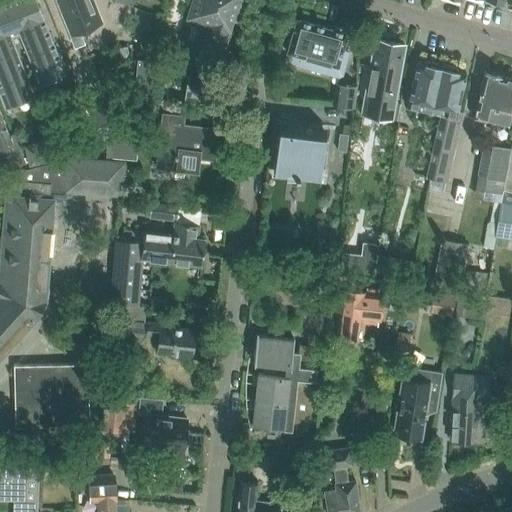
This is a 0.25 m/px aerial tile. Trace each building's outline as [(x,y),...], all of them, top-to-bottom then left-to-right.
[(0,0),(0,89),(6,106),(34,94),(21,63),(10,36),(19,32),(28,54),(40,83),(46,80),(64,73),(60,65),(37,7),(34,0),(10,0),(7,1),(6,0),(0,0)] [(91,0),(56,0),(72,36),(102,25),(91,0)] [(192,0),(186,21),(207,27),(200,52),(220,58),(224,45),(225,45),(229,33),(236,22),(242,0),(192,0)] [(126,6),(122,16),(136,21),(139,11),(126,6)] [(295,17),(285,53),(291,54),(288,64),(338,78),(342,76),(349,51),(343,49),(347,35),(339,33),(339,30),(295,17)] [(365,92),(361,114),(371,116),(391,119),(394,100),(395,96),(405,45),(375,40),(365,92)] [(137,60),(133,96),(148,97),(152,62),(137,60)] [(419,106),(432,109),(442,64),(429,61),(425,63),(424,64),(417,62),(407,108),(418,111),(419,106)] [(464,112),(463,111),(452,109),(460,72),(458,72),(458,71),(455,67),(442,64),(432,109),(444,112),(444,115),(440,114),(425,178),(447,183),(464,112)] [(204,72),(189,70),(185,104),(218,108),(219,104),(221,90),(202,88),(204,72)] [(511,78),(484,71),(473,118),(498,124),(499,121),(511,125),(511,78)] [(335,82),(332,104),(354,108),(357,85),(335,82)] [(221,90),(219,104),(232,105),(234,92),(221,90)] [(113,102),(91,111),(102,140),(125,130),(124,129),(130,126),(124,110),(117,112),(113,102)] [(0,157),(8,154),(13,166),(25,162),(13,133),(10,135),(0,112),(0,157)] [(162,114),(154,168),(197,175),(200,158),(214,161),(219,130),(183,125),(184,116),(162,114)] [(278,122),(272,176),(318,181),(324,128),(278,122)] [(348,134),(340,133),(337,150),(346,151),(348,134)] [(500,191),(503,191),(502,197),(511,198),(511,134),(509,149),(500,191)] [(360,165),(363,165),(366,137),(352,135),(349,164),(350,164),(360,165)] [(136,160),(137,144),(106,142),(105,158),(136,160)] [(497,201),(500,191),(509,149),(483,144),(473,196),(494,200),(497,201)] [(34,153),(32,145),(25,147),(30,165),(61,157),(59,147),(34,153)] [(0,361),(40,317),(47,302),(55,201),(58,201),(66,196),(67,191),(121,195),(123,163),(67,159),(31,167),(6,171),(4,196),(6,196),(0,270),(0,361)] [(350,164),(349,172),(360,173),(360,165),(350,164)] [(511,198),(502,197),(502,201),(501,203),(499,218),(496,235),(511,237),(511,198)] [(494,200),(491,217),(499,218),(501,203),(502,201),(500,201),(497,201),(494,200)] [(145,216),(176,220),(178,205),(148,202),(145,216)] [(109,303),(138,307),(143,259),(201,267),(205,241),(197,240),(199,227),(173,224),(172,235),(143,231),(132,230),(131,241),(114,240),(109,303)] [(441,240),(433,280),(461,284),(464,268),(468,244),(441,240)] [(363,243),(361,255),(342,253),(339,270),(374,274),(378,245),(363,243)] [(397,258),(394,277),(407,279),(410,261),(399,259),(397,258)] [(461,284),(460,288),(484,292),(484,289),(487,272),(464,268),(461,284)] [(285,284),(300,286),(302,272),(287,271),(285,284)] [(433,287),(430,311),(451,314),(455,290),(433,287)] [(339,338),(356,340),(360,319),(378,322),(382,295),(344,290),(339,338)] [(475,319),(484,320),(489,297),(458,293),(455,312),(475,319)] [(110,318),(128,320),(143,322),(145,308),(129,307),(111,305),(110,318)] [(137,345),(137,351),(191,356),(194,330),(163,327),(163,323),(124,321),(121,340),(123,343),(137,345)] [(395,348),(406,350),(410,333),(398,331),(395,348)] [(258,374),(253,426),(284,429),(284,428),(290,429),(290,434),(308,436),(314,381),(316,381),(317,369),(316,368),(318,348),(300,346),(299,353),(293,353),(294,340),(257,335),(253,363),(269,365),(268,375),(258,374)] [(14,366),(15,427),(89,426),(87,364),(14,366)] [(400,435),(403,438),(409,439),(413,437),(419,438),(424,409),(435,411),(442,372),(405,366),(400,397),(397,397),(394,416),(397,417),(394,434),(400,435)] [(449,441),(463,442),(477,442),(478,412),(484,413),(485,399),(488,400),(490,378),(453,375),(451,410),(449,441)] [(362,394),(357,432),(374,433),(378,395),(362,394)] [(139,397),(138,415),(145,415),(141,448),(162,450),(161,457),(184,459),(184,452),(188,418),(161,416),(163,400),(139,397)] [(104,399),(101,428),(120,430),(124,402),(104,399)] [(97,446),(96,456),(108,457),(108,447),(97,446)] [(350,448),(325,451),(328,469),(333,468),(336,490),(324,492),(327,511),(359,511),(355,481),(348,482),(345,466),(353,465),(350,448)] [(37,511),(39,457),(15,456),(15,460),(0,459),(0,500),(13,501),(12,511),(37,511)] [(140,467),(132,478),(147,488),(154,478),(140,467)] [(98,501),(98,511),(115,511),(115,500),(116,500),(115,474),(87,475),(89,502),(98,501)] [(290,511),(282,494),(268,501),(256,500),(258,483),(239,481),(235,511),(290,511)] [(296,485),(295,498),(309,500),(310,487),(296,485)] [(116,500),(115,500),(115,511),(128,511),(127,500),(116,500)]
